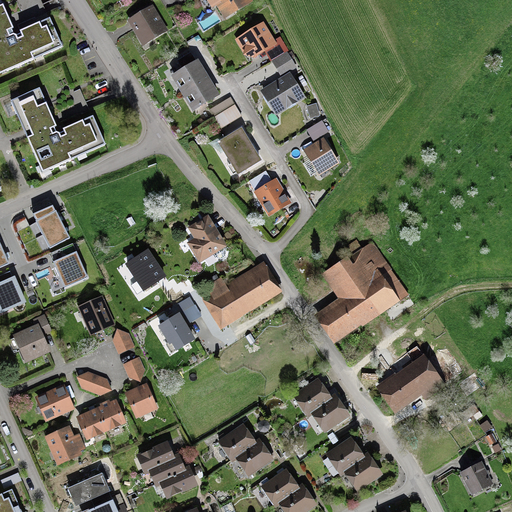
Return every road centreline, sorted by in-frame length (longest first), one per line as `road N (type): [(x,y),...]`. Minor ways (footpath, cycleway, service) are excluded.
road 1 (residential): [(270,261),(421,484)]
road 2 (residential): [(234,86),(307,212),(270,261)]
road 3 (track): [(348,376),(438,299),(511,284)]
road 4 (residential): [(165,143),(0,214)]
road 5 (residential): [(77,0),(165,143)]
road 6 (residential): [(165,143),(270,261)]
